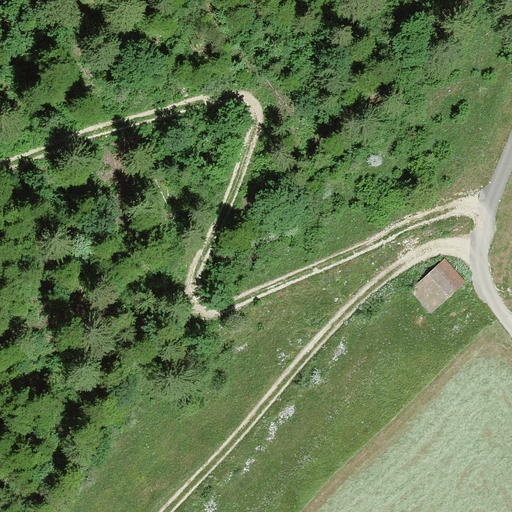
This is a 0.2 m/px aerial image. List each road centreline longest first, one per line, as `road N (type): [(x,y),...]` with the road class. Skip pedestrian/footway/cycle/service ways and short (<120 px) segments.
road 1 (track): [(487,215),(385,235),(257,295),(213,301),(208,281),(230,238),(253,138),(256,115),(247,101),(114,125),(0,167)]
road 2 (track): [(488,295),(461,250),(413,253),(186,511)]
road 3 (track): [(511,325),(488,295),(487,215),(511,152)]
